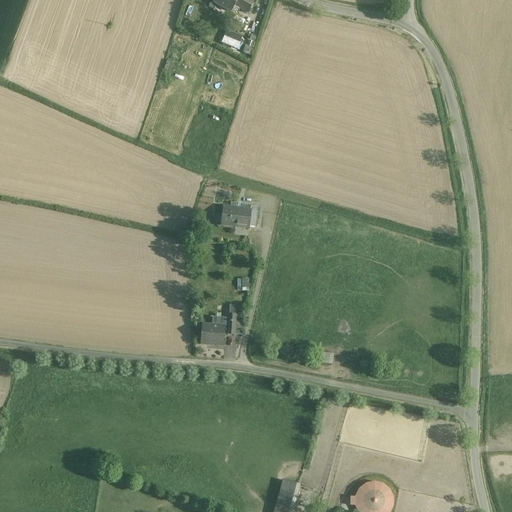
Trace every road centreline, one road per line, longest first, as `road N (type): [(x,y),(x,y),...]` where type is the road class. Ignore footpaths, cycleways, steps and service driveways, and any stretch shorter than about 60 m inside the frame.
road 1 (track): [(478,251),(205,173),(0,80)]
road 2 (unclassified): [(474,414),(240,368),(0,342)]
road 3 (unclassified): [(407,25),(430,45),(448,81),(469,179),(478,237),(474,414)]
